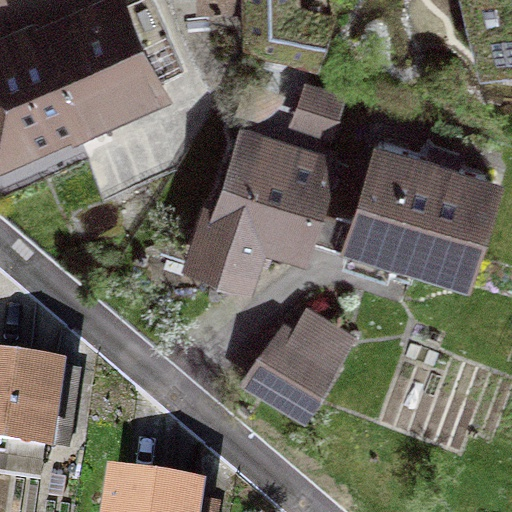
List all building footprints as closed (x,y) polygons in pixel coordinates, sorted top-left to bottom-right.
[(0,165),(165,91),(124,0),(92,0),(0,41),(0,165)] [(234,0),(192,0),(193,20),(234,21),(234,0)] [(252,0),(255,36),(311,57),(324,16),(288,5),(288,0),(252,0)] [(511,0),(474,0),(489,65),(511,59),(511,0)] [(340,99),(302,85),(287,128),(325,141),(340,99)] [(301,260),(336,158),(240,125),(193,263),(246,282),(259,246),(301,260)] [(468,276),(504,176),(380,132),(345,232),(468,276)] [(282,329),(252,379),(303,409),(333,360),(282,329)] [(0,443),(52,450),(63,366),(0,358),(0,443)] [(194,511),(198,485),(112,474),(106,511),(194,511)]
